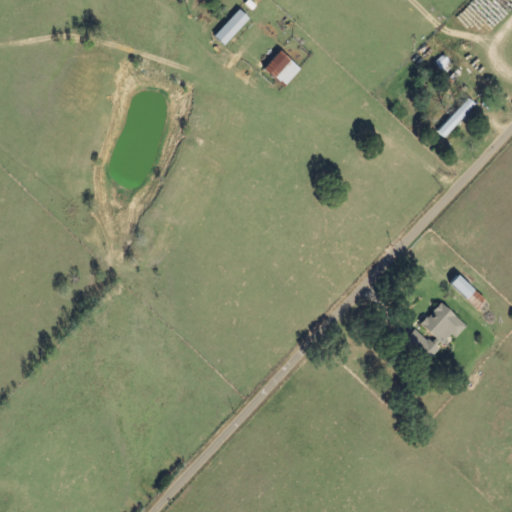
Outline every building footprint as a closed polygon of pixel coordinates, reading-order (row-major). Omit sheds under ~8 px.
[(214,38),(224,47),(249,20),(239,11),(214,38)] [(285,88),(301,71),(280,53),(265,70),(285,88)] [(437,132),(444,139),(476,106),(469,99),(437,132)] [(467,301),(475,292),(458,276),(450,285),(467,301)] [(467,327),(441,304),(421,325),(436,339),(431,344),(416,330),(405,341),(429,362),(441,349),(439,348),(451,334),(456,339),(467,327)]
